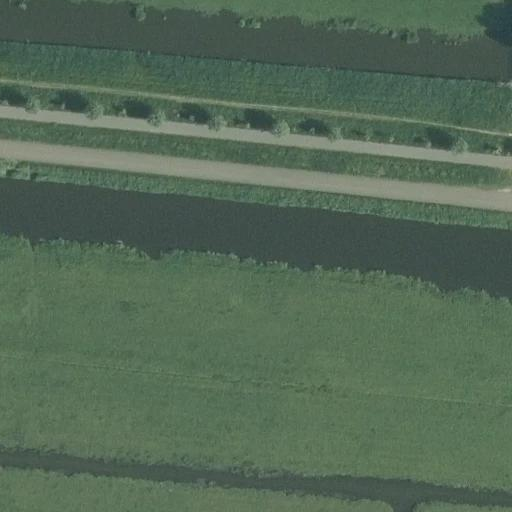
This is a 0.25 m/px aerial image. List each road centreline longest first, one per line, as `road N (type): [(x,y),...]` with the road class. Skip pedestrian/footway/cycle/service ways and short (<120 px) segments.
road 1 (unclassified): [(511,205),(0,151)]
road 2 (unknown): [(0,84),(511,135)]
